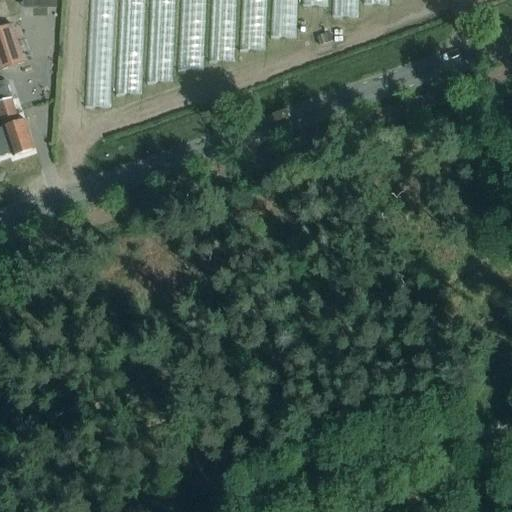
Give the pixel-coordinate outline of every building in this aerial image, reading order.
[(56,0),(40,0),(40,10),(57,10),(56,0)] [(14,26),(0,30),(0,63),(2,71),(26,63),(14,26)] [(197,29),(196,44),(185,43),(185,55),(206,56),(207,29),(197,29)] [(184,70),(202,71),(202,60),(184,59),(184,70)] [(172,65),(153,64),(152,82),(171,82),(172,65)] [(18,123),(10,100),(4,83),(0,84),(0,116),(14,158),(35,151),(25,121),(18,123)]
